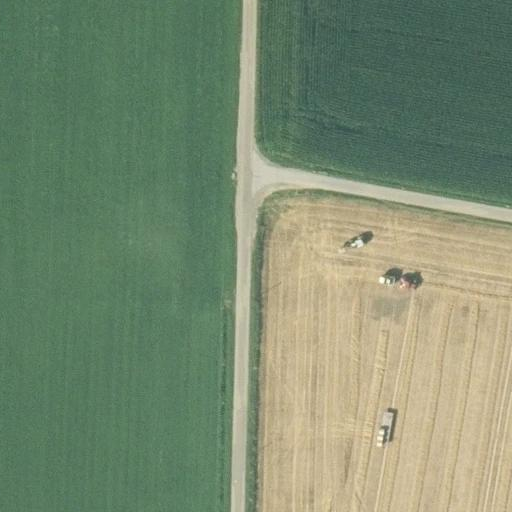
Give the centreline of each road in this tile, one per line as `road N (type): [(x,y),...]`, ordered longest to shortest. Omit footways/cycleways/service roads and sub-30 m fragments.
road 1 (unclassified): [(238,511),(247,164)]
road 2 (unclassified): [(511,206),(247,164)]
road 3 (unclassified): [(247,164),(252,0)]
